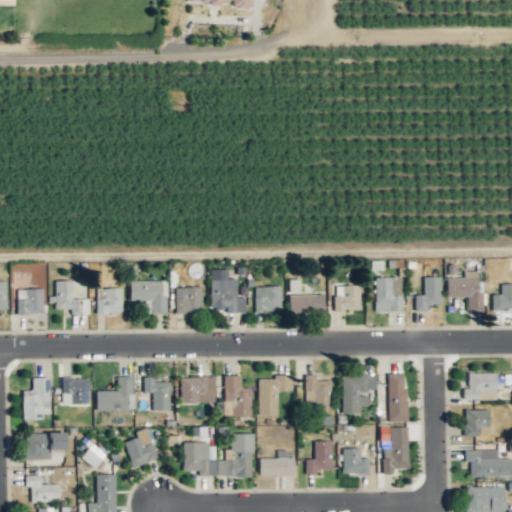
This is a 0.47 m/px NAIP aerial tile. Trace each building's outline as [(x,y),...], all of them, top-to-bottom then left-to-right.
[(251,0),(185,0),(185,2),(229,4),(229,7),(251,8),(251,0)] [(209,309),(225,308),(225,312),(244,311),(244,297),(236,297),(235,278),(226,278),(226,268),(208,269),(209,309)] [(445,297),(466,296),(466,311),(482,310),(482,292),(477,292),(477,271),(463,271),(463,277),(445,277),(445,297)] [(424,305),(440,304),(439,276),(422,276),(422,294),(413,294),(414,311),(424,311),(424,305)] [(373,311),(400,310),(400,277),(373,277),(373,311)] [(87,298),(71,298),(71,280),(54,280),(53,308),(69,309),(69,314),(87,314),(87,298)] [(165,280),(128,280),(128,300),(149,300),(149,314),(165,313),(165,280)] [(511,282),(499,283),(499,294),(490,294),(491,311),(511,310),(511,282)] [(332,294),(332,311),(359,310),(358,285),(335,285),(335,294),(332,294)] [(279,286),(253,286),(253,311),(280,311),(279,286)] [(95,313),(121,312),(121,287),(102,288),(103,298),(94,298),(95,313)] [(199,287),(173,287),(174,312),(200,312),(199,287)] [(41,288),(15,289),(16,314),(41,314),(41,288)] [(322,294),(287,294),(288,313),(322,312),(322,294)] [(494,388),(497,388),(496,372),(466,373),(466,388),(461,388),(461,400),(495,399),(494,388)] [(387,421),(405,421),(404,373),(386,373),(387,421)] [(289,374),(271,375),(271,378),(256,379),(256,415),(276,415),(275,391),(289,390),(289,374)] [(340,413),(359,412),(359,405),(366,405),(366,392),(374,392),(374,374),(339,375),(340,413)] [(239,375),(221,375),(222,416),(249,416),(249,387),(239,387),(239,375)] [(303,375),(303,408),(329,408),(329,380),(314,380),(314,375),(303,375)] [(131,376),(115,376),(115,390),(94,390),(95,410),(132,409),(131,376)] [(168,382),(152,381),(152,376),(142,376),(141,392),(151,392),(150,410),(167,410),(168,382)] [(214,401),(213,376),(178,377),(178,402),(214,401)] [(47,377),(31,377),(31,389),(20,389),(21,419),(41,419),(40,409),(48,409),(47,377)] [(87,379),(61,378),(60,403),(86,403),(87,379)] [(487,409),(462,409),(462,435),(488,434),(487,409)] [(406,426),(388,427),(388,448),(381,448),(381,474),(392,473),(392,468),(407,468),(406,426)] [(122,440),(129,466),(155,459),(146,427),(134,430),(136,437),(122,440)] [(49,458),(49,450),(64,450),(64,432),(22,433),(23,459),(49,458)] [(215,459),(215,476),(250,476),(251,433),(230,433),(229,460),(215,459)] [(303,459),(303,474),(314,474),(314,469),(330,469),(329,440),(312,440),(313,458),(303,459)] [(181,442),(181,470),(196,470),(196,475),(213,475),(214,443),(181,442)] [(104,453),(89,443),(79,458),(94,468),(104,453)] [(367,458),(358,458),(358,447),(340,448),(341,473),(367,473),(367,458)] [(463,449),(463,460),(468,460),(469,476),(510,475),(509,457),(495,458),(495,449),(463,449)] [(292,457),(257,457),(257,476),(292,475),(292,457)] [(113,511),(113,474),(93,474),(94,502),(85,502),(85,511),(113,511)] [(38,475),(23,475),(23,486),(29,486),(29,502),(57,501),(57,483),(39,484),(38,475)] [(502,511),(502,486),(464,487),(464,511),(502,511)]
